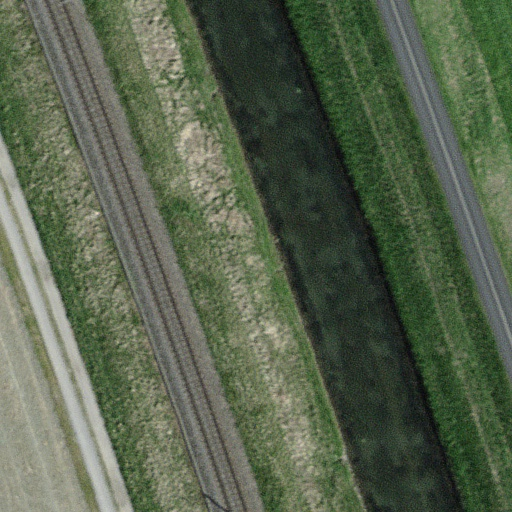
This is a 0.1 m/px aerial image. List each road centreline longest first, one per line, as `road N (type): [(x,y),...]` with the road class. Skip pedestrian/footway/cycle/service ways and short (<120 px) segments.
road 1 (unclassified): [(391,0),(511,346)]
road 2 (track): [(0,188),(115,511)]
